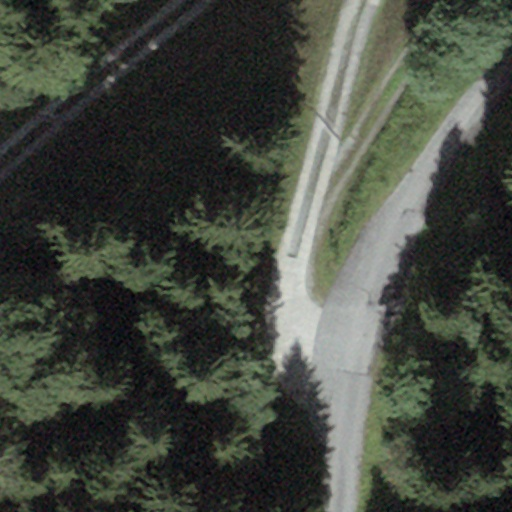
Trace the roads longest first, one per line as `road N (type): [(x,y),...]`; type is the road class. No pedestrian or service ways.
road 1 (unclassified): [(333,511),(336,380),(349,306),(417,189),(511,76)]
road 2 (track): [(289,299),(352,154),(460,0)]
